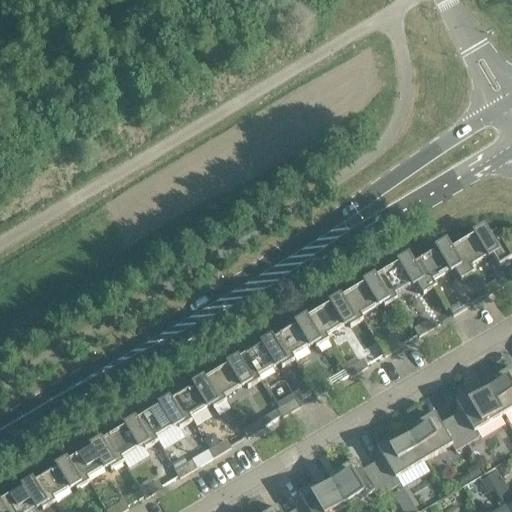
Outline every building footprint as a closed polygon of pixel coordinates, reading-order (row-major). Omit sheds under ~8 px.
[(485,231),(457,248),(473,275),(474,275),(470,269),(486,259),(488,262),(493,259),(499,268),(511,261),(496,234),(489,238),(485,231)] [(447,245),(419,262),(435,289),(436,289),(432,283),(448,273),(450,276),(455,273),(461,283),(473,275),(457,248),(451,252),(447,245)] [(410,260),(381,276),(397,302),(397,301),(394,297),(411,287),(412,290),(417,287),(423,297),(435,289),(419,262),(413,266),(410,260)] [(397,302),(381,276),(347,296),(362,322),(363,322),(360,317),(376,308),(378,310),(383,307),(384,309),(397,302)] [(482,290),(487,298),(504,288),(499,280),(482,290)] [(362,322),(347,296),(313,317),(328,342),(329,342),(326,337),(342,328),(344,331),(349,328),(350,329),(362,322)] [(448,310),(453,318),(470,308),(465,300),(448,310)] [(328,342),(313,317),(279,337),(294,362),(295,362),(292,358),(308,348),(310,351),(315,348),(316,350),(328,342)] [(414,331),(419,339),(436,329),(431,321),(414,331)] [(294,362),(279,337),(245,357),(260,383),(260,382),(258,378),(274,368),(275,371),(281,368),(282,370),(294,362)] [(380,351),(384,359),(401,349),(397,341),(380,351)] [(260,383),(245,357),(210,378),(226,403),(223,398),(240,389),(241,392),(246,389),(247,390),(260,383)] [(345,371),(350,379),(367,369),(363,361),(345,371)] [(498,387),(488,393),(502,417),(511,411),(511,369),(494,380),(498,387)] [(226,403),(210,378),(176,398),(191,423),(192,423),(189,418),(205,409),(207,412),(212,409),(213,410),(226,403)] [(311,392),(316,399),(333,389),(328,382),(311,392)] [(463,416),(452,422),(467,447),(479,440),(475,434),(502,417),(488,393),(478,399),(474,392),(455,403),(463,416)] [(191,423),(176,398),(142,418),(157,444),(158,443),(155,439),(171,429),(173,432),(178,429),(179,431),(191,423)] [(277,412),(282,420),(299,410),(294,402),(277,412)] [(420,433),(410,440),(424,464),(451,447),(455,454),(467,447),(452,422),(442,428),(434,416),(416,427),(420,433)] [(157,444),(142,418),(108,438),(123,464),(124,463),(121,459),(137,450),(139,452),(144,449),(145,451),(157,444)] [(243,432),(248,440),(265,430),(260,422),(243,432)] [(123,464),(108,438),(74,459),(89,484),(87,479),(103,470),(104,473),(110,470),(111,471),(123,464)] [(384,462),(374,468),(388,493),(400,486),(396,480),(424,464),(410,440),(399,446),(395,439),(377,450),(384,462)] [(209,452),(213,460),(230,450),(226,442),(209,452)] [(89,484),(74,459),(39,479),(55,504),(52,500),(68,490),(70,493),(75,490),(76,491),(89,484)] [(342,480),(331,486),(345,510),(373,494),(377,500),(388,493),(374,468),(363,475),(356,462),(338,473),(342,480)] [(175,473),(179,481),(196,471),(192,463),(175,473)] [(508,464),(499,469),(504,478),(509,475),(511,469),(508,464)] [(496,474),(481,483),(488,494),(502,485),(496,474)] [(55,504),(39,479),(5,499),(12,511),(31,511),(34,510),(35,511),(38,511),(41,510),(42,511),(55,504)] [(140,493),(145,501),(162,491),(157,483),(140,493)] [(306,509),(300,511),(342,511),(345,510),(331,486),(321,492),(317,485),(298,496),(306,509)] [(12,511),(5,499),(0,502),(0,511),(12,511)] [(108,511),(126,511),(128,511),(123,503),(108,511)] [(400,511),(417,511),(413,503),(400,511)] [(511,511),(511,503),(497,511),(511,511)]
